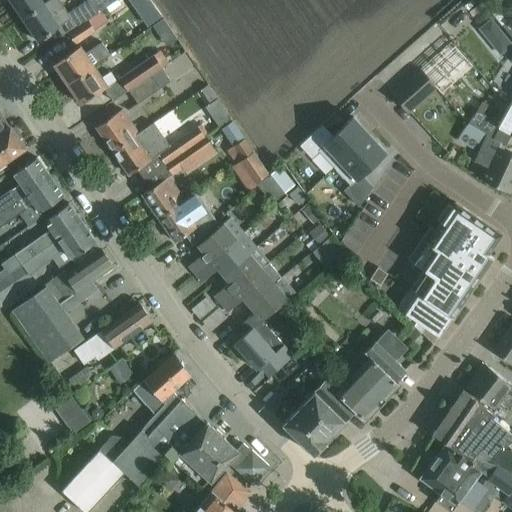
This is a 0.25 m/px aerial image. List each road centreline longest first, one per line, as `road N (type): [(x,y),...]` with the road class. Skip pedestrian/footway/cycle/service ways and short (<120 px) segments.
road 1 (residential): [(317,481),(224,384),(0,58)]
road 2 (tertiary): [(317,481),(404,420),(511,278)]
road 3 (residential): [(363,92),(431,164),(511,218)]
